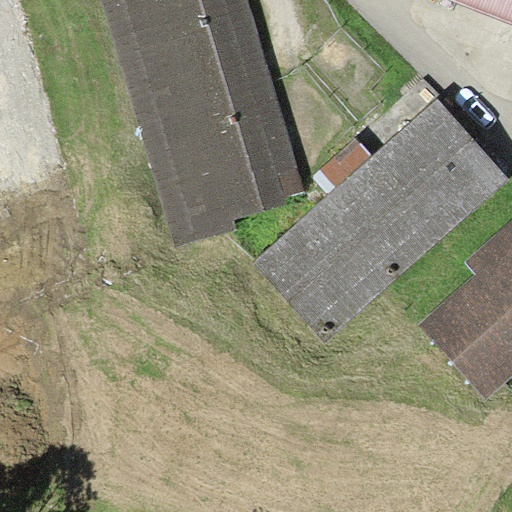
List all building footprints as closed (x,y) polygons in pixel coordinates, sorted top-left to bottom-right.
[(248,0),(100,0),(149,159),(176,248),(237,229),(233,216),(307,193),(248,0)] [(511,0),(451,0),(511,25),(511,0)] [(0,85),(0,187),(26,181),(0,85)] [(439,100),(251,263),(324,345),(507,177),(439,100)] [(511,219),(465,261),(476,273),(418,323),(481,396),(511,369),(511,219)]
